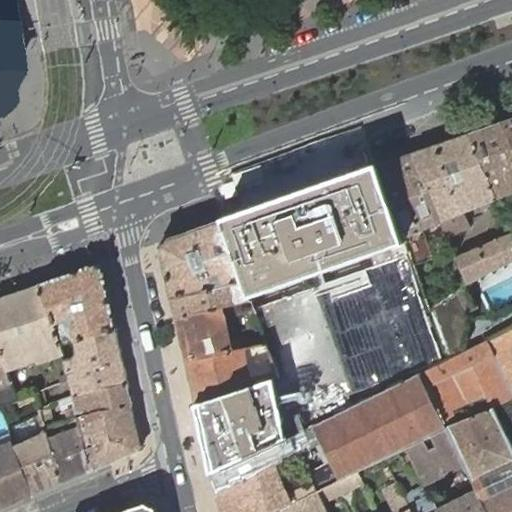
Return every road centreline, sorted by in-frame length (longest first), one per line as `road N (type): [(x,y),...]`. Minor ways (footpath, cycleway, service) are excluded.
road 1 (secondary): [(122,202),(511,61)]
road 2 (secondary): [(491,0),(124,125)]
road 3 (tertiary): [(177,462),(122,202)]
road 4 (secondary): [(124,125),(0,169)]
road 5 (secondary): [(0,246),(122,202)]
road 6 (residential): [(177,462),(58,511)]
road 7 (tertiary): [(100,0),(124,125)]
